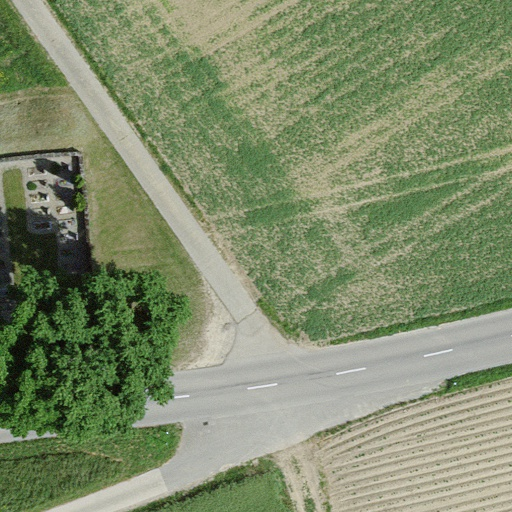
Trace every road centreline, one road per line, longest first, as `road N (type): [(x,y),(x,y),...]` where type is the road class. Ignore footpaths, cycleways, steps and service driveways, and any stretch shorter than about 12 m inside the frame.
road 1 (unclassified): [(511,338),(277,384),(0,417)]
road 2 (track): [(277,384),(270,345),(27,0)]
road 3 (track): [(277,384),(284,428),(100,511)]
